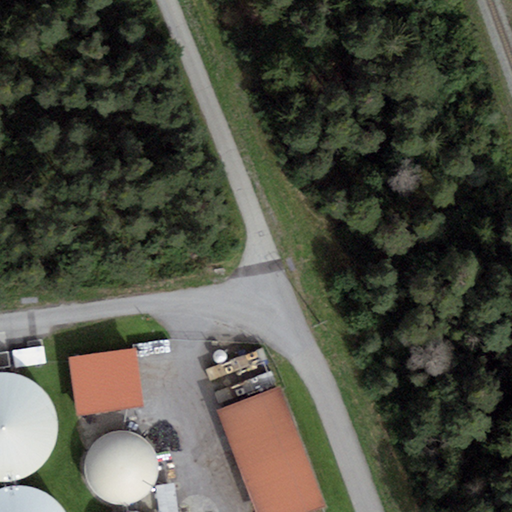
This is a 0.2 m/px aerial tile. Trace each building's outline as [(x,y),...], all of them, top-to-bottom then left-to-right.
[(135,351),(70,357),(75,415),(140,409),(135,351)] [(59,416),(52,399),(39,385),(23,376),(5,373),(0,373),(0,483),(11,484),(29,479),(44,468),(55,452),(60,435),(59,416)] [(313,511),(325,508),(283,389),(218,412),(254,511),(313,511)] [(154,449),(146,440),(136,434),(125,431),(113,432),(103,437),(94,445),(88,456),(85,468),(88,481),(94,492),(103,500),(115,504),(128,505),(140,501),(150,493),(157,482),(159,471),(158,459),(154,449)] [(64,511),(53,499),(37,490),(19,487),(1,489),(0,489),(0,511),(64,511)]
